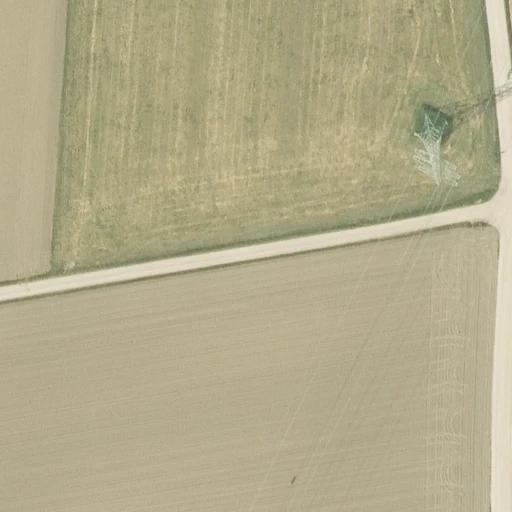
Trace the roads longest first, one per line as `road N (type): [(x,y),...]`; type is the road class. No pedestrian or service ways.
road 1 (track): [(0,293),(511,206)]
road 2 (track): [(511,286),(501,511)]
road 3 (track): [(493,0),(511,169)]
